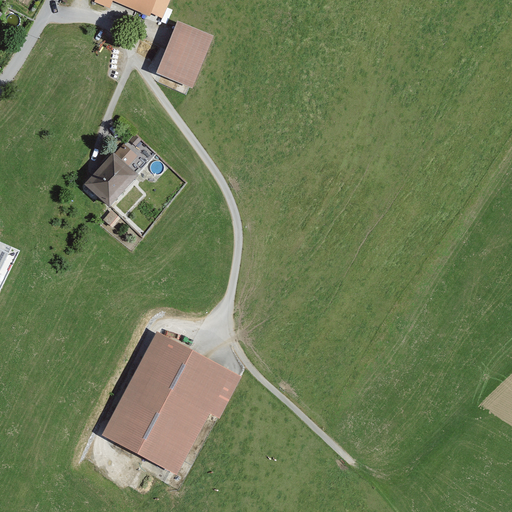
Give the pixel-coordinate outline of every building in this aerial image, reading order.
[(95,0),(94,3),(109,10),(113,1),(151,18),(158,0),(95,0)] [(213,38),(179,24),(158,75),(192,89),(213,38)] [(141,142),(134,136),(129,141),(136,147),(141,142)] [(137,158),(123,145),(85,187),(111,210),(140,178),(128,167),(137,158)] [(120,220),(112,212),(103,222),(112,229),(120,220)] [(220,421),(244,377),(159,333),(104,438),(178,476),(210,416),(220,421)]
